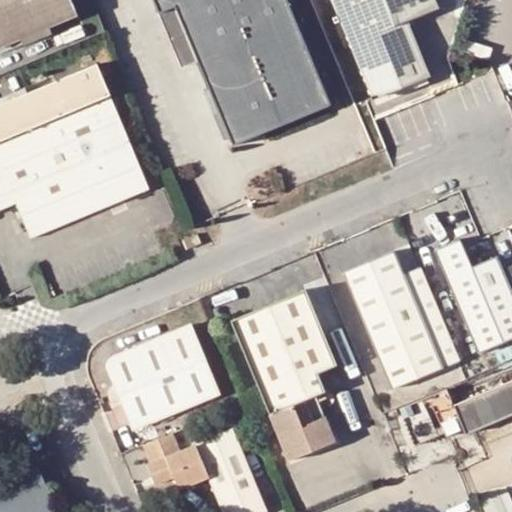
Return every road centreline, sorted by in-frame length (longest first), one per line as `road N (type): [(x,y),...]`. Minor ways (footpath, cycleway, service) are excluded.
road 1 (unclassified): [(59,340),(81,317),(437,172),(511,123)]
road 2 (unclassified): [(115,511),(60,376),(59,340)]
